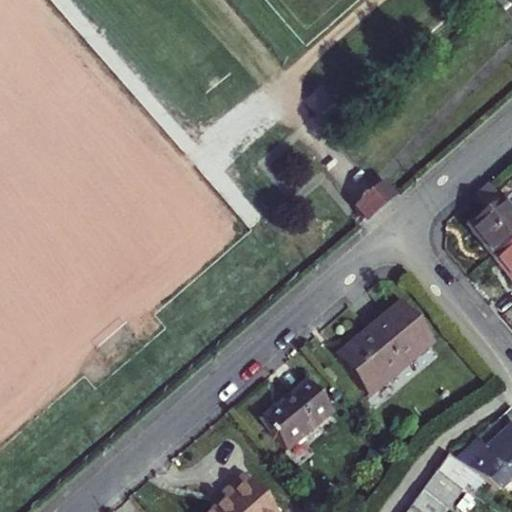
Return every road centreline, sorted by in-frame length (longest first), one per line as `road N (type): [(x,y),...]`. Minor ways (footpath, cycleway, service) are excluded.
road 1 (residential): [(74,511),(392,229)]
road 2 (residential): [(392,229),(511,372)]
road 3 (residential): [(392,229),(511,126)]
